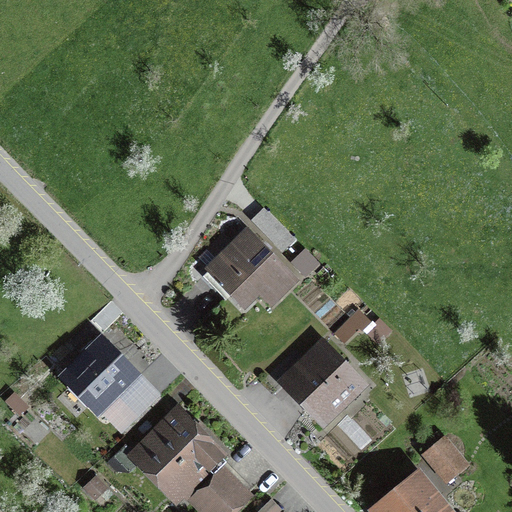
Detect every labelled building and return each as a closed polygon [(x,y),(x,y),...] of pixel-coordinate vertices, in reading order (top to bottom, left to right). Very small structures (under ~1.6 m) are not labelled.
[(306,280),(251,224),(206,269),(246,310),(262,294),(277,309),(306,280)] [(373,339),(375,313),(347,312),(345,337),(373,339)] [(104,420),(109,415),(132,437),(169,399),(146,376),(104,336),(62,381),(104,420)] [(367,387),(321,337),(274,381),(320,431),(367,387)] [(184,404),(129,457),(177,507),(190,495),(206,511),(244,511),(262,495),(230,463),(235,458),(184,404)] [(446,434),(422,453),(446,483),(470,464),(446,434)] [(459,511),(420,463),(368,506),(372,511),(459,511)] [(112,486),(100,473),(82,489),(94,502),(112,486)] [(280,511),(286,507),(275,496),(258,511),(280,511)]
